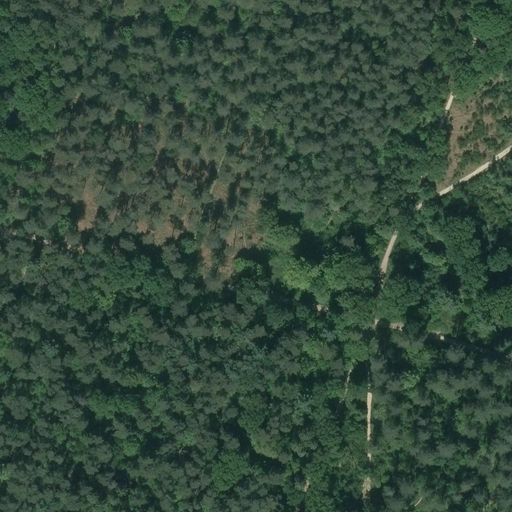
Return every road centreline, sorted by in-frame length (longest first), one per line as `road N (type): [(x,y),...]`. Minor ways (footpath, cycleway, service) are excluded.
road 1 (track): [(365,320),(489,0)]
road 2 (track): [(38,243),(365,320)]
road 3 (track): [(367,511),(365,320)]
road 4 (track): [(296,511),(363,354)]
road 5 (track): [(365,320),(511,360)]
